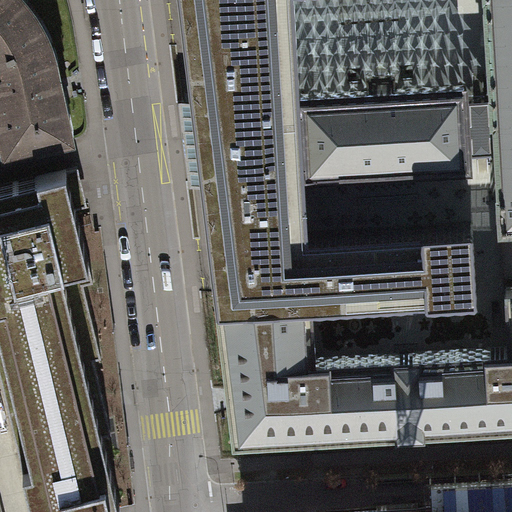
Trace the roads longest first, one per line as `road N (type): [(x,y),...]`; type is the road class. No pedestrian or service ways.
road 1 (primary): [(181,506),(117,0)]
road 2 (residential): [(511,483),(181,506)]
